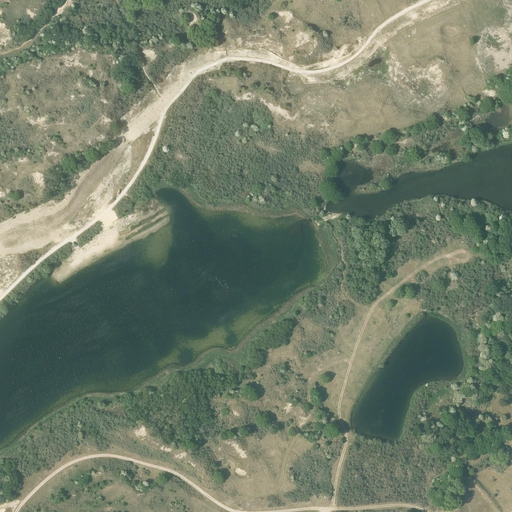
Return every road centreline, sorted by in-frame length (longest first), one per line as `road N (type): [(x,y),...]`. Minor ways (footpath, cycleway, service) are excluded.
road 1 (track): [(327,510),(346,436),(339,402),(373,306),(430,262),(463,251)]
road 2 (track): [(15,511),(46,478),(102,454),(174,472),(239,511)]
road 3 (track): [(224,506),(274,490),(310,413),(309,380),(351,361)]
